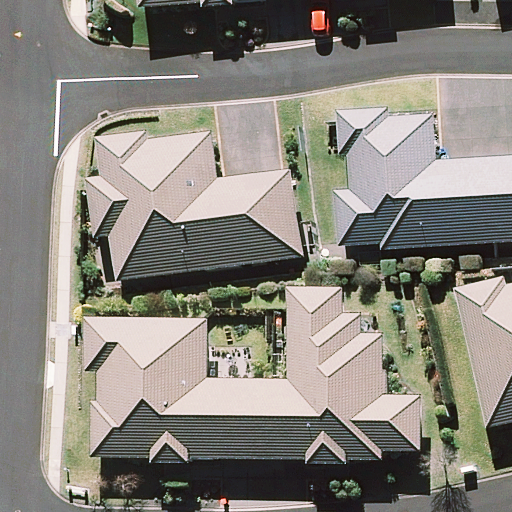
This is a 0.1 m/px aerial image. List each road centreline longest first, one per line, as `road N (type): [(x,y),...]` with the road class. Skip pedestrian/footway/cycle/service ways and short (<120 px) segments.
road 1 (residential): [(22,74),(211,75),(428,44),(511,46)]
road 2 (residential): [(22,74),(7,482)]
